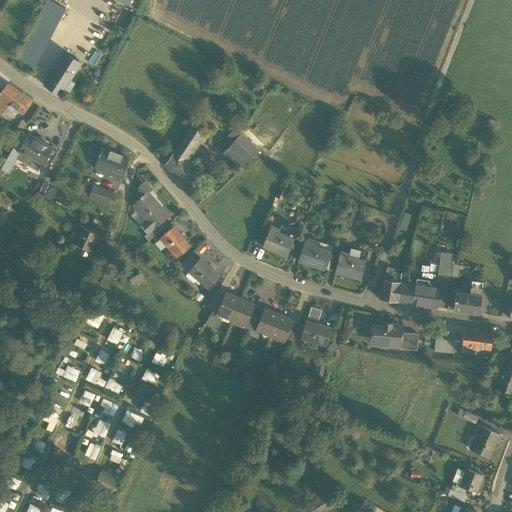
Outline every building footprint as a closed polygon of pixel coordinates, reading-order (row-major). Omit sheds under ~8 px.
[(47,0),(46,0),(41,11),(59,20),(65,9),(47,0)] [(17,58),(30,65),(34,67),(35,66),(59,20),(41,11),(17,58)] [(44,86),(60,96),(81,64),(65,54),(44,86)] [(0,93),(0,97),(9,103),(17,91),(7,84),(0,93)] [(11,105),(23,113),(31,101),(17,91),(9,103),(11,105)] [(0,109),(4,113),(11,105),(9,103),(0,97),(0,109)] [(459,123),(476,129),(479,119),(463,113),(459,123)] [(491,118),(487,124),(496,128),(499,122),(491,118)] [(173,153),(181,163),(185,160),(186,162),(200,142),(203,144),(209,135),(193,124),(173,153)] [(217,146),(223,153),(235,141),(241,134),(235,128),(217,146)] [(18,152),(19,152),(42,165),(42,166),(53,149),(28,134),(24,142),(18,152)] [(241,134),(235,141),(252,158),(259,151),(241,134)] [(13,149),(18,152),(24,142),(19,139),(13,149)] [(241,170),(252,158),(235,141),(223,153),(241,170)] [(5,161),(11,165),(16,158),(19,152),(18,152),(13,149),(5,161)] [(42,166),(49,170),(58,152),(53,149),(42,166)] [(111,175),(122,179),(128,159),(103,150),(95,169),(108,174),(107,176),(110,177),(111,175)] [(38,171),(42,165),(19,152),(16,158),(38,171)] [(165,165),(183,186),(197,174),(186,162),(185,160),(181,163),(173,153),(165,165)] [(38,171),(46,175),(49,170),(42,166),(42,165),(38,171)] [(203,180),(207,186),(217,177),(213,172),(203,180)] [(147,235),(160,223),(158,221),(165,215),(150,200),(152,198),(148,193),(152,190),(144,182),(138,188),(140,189),(135,194),(140,200),(135,204),(139,209),(137,211),(147,222),(142,226),(140,225),(139,226),(147,235)] [(39,192),(44,195),(49,185),(44,183),(39,192)] [(45,197),(52,200),(57,189),(50,186),(45,197)] [(105,203),(109,192),(97,188),(93,199),(105,203)] [(279,189),(275,198),(282,201),(286,192),(279,189)] [(105,203),(111,206),(116,194),(109,192),(105,203)] [(158,221),(160,223),(169,216),(152,198),(150,200),(165,215),(158,221)] [(351,205),(344,223),(351,225),(357,207),(351,205)] [(295,213),(296,221),(304,220),(303,212),(295,213)] [(405,213),(399,229),(406,231),(411,215),(405,213)] [(451,219),(449,227),(456,229),(459,221),(451,219)] [(11,246),(22,252),(34,227),(23,222),(11,246)] [(144,237),(148,242),(164,228),(160,223),(147,235),(144,237)] [(282,225),(280,231),(279,233),(294,239),(295,237),(295,230),(282,225)] [(74,243),(90,251),(97,235),(79,226),(76,233),(79,234),(74,243)] [(179,237),(181,235),(174,227),(172,229),(179,237)] [(263,246),(287,256),(294,239),(279,233),(280,231),(271,227),(263,246)] [(161,238),(167,246),(179,237),(172,229),(161,238)] [(167,246),(176,258),(190,246),(181,235),(179,237),(167,246)] [(299,262),(323,270),(329,252),(313,247),(314,244),(305,242),(299,262)] [(313,247),(329,252),(331,247),(315,242),(314,244),(313,247)] [(351,249),(349,254),(349,257),(358,259),(360,251),(351,249)] [(323,270),(329,272),(335,254),(329,252),(323,270)] [(335,272),(360,279),(365,261),(358,259),(349,257),(349,254),(341,252),(335,272)] [(441,253),(439,263),(446,264),(451,265),(453,254),(441,253)] [(183,266),(189,272),(198,263),(192,257),(183,266)] [(206,268),(208,265),(201,259),(199,261),(206,268)] [(196,279),(207,290),(220,276),(208,265),(206,268),(199,261),(198,263),(189,272),(196,279)] [(438,275),(445,276),(446,264),(439,263),(438,275)] [(459,265),(453,265),(451,277),(458,277),(459,265)] [(387,267),(383,280),(391,281),(394,272),(395,270),(387,267)] [(394,272),(391,281),(400,282),(401,274),(394,272)] [(400,283),(408,284),(409,275),(401,273),(401,274),(400,282),(400,283)] [(397,302),(400,283),(400,282),(391,281),(383,280),(380,300),(397,302)] [(474,295),(480,296),(482,283),(473,282),(472,287),(475,287),(474,295)] [(408,284),(400,283),(397,302),(435,308),(438,288),(428,287),(415,285),(408,284)] [(453,310),(478,313),(480,296),(474,295),(455,292),(453,310)] [(218,312),(232,318),(240,299),(226,294),(218,312)] [(253,305),(240,299),(232,318),(246,323),(250,314),(253,305)] [(308,318),(318,321),(322,310),(311,307),(308,318)] [(89,323),(98,328),(105,314),(96,309),(89,323)] [(207,319),(212,322),(218,312),(213,309),(207,319)] [(257,328),(271,334),(278,315),(265,310),(261,318),(257,328)] [(232,318),(218,312),(217,314),(245,326),(246,323),(232,318)] [(245,326),(251,328),(256,316),(250,314),(246,323),(245,326)] [(292,321),(278,315),(271,334),(285,339),(289,330),(292,321)] [(261,318),(256,316),(251,328),(256,330),(257,328),(261,318)] [(301,338),(326,346),(331,328),(306,321),(301,338)] [(380,346),(389,347),(389,345),(400,346),(401,346),(402,333),(402,327),(391,326),(391,324),(384,323),(384,327),(375,326),(375,328),(372,330),(372,336),(374,338),(380,339),(380,346)] [(107,339),(117,344),(124,331),(114,325),(107,339)] [(257,328),(256,330),(284,342),(285,339),(271,334),(257,328)] [(284,342),(289,344),(294,332),(289,330),(285,339),(284,342)] [(462,346),(491,349),(492,333),(464,330),(462,346)] [(400,349),(417,351),(418,334),(402,333),(401,346),(400,346),(400,349)] [(81,335),(76,345),(84,349),(89,339),(81,335)] [(434,352),(441,353),(442,340),(443,337),(436,336),(435,345),(436,345),(435,351),(434,351),(434,352)] [(455,341),(442,340),(441,353),(454,354),(455,341)] [(141,360),(144,350),(133,347),(130,357),(141,360)] [(106,364),(109,352),(100,349),(96,360),(106,364)] [(155,352),(151,362),(163,367),(167,357),(155,352)] [(490,366),(500,370),(505,358),(496,354),(490,366)] [(494,386),(511,392),(511,361),(505,358),(500,370),(500,372),(502,373),(497,386),(495,385),(494,386)] [(58,367),(56,372),(75,381),(80,370),(68,365),(65,370),(58,367)] [(87,381),(104,385),(106,380),(100,378),(102,370),(90,367),(87,381)] [(152,383),(156,372),(145,368),(142,379),(152,383)] [(110,378),(104,387),(122,397),(127,388),(110,378)] [(79,402),(90,407),(96,394),(85,389),(79,402)] [(103,398),(99,409),(114,415),(119,405),(103,398)] [(144,401),(140,411),(149,415),(154,405),(144,401)] [(477,405),(471,402),(468,408),(474,411),(477,405)] [(457,415),(462,417),(465,411),(460,408),(457,415)] [(133,426),(135,423),(141,425),(144,417),(127,410),(122,422),(133,426)] [(50,422),(47,429),(52,431),(59,414),(51,411),(46,421),(50,422)] [(462,417),(475,423),(478,417),(465,411),(462,417)] [(68,418),(64,427),(73,431),(77,422),(68,418)] [(100,419),(93,432),(105,437),(111,424),(100,419)] [(472,449),(487,457),(494,441),(496,442),(500,434),(480,425),(477,433),(479,434),(472,449)] [(112,440),(120,446),(128,435),(119,429),(112,440)] [(469,449),(472,449),(479,434),(477,433),(469,449)] [(66,450),(70,437),(59,434),(55,446),(66,450)] [(38,441),(35,448),(43,451),(45,444),(38,441)] [(85,456),(96,460),(101,446),(90,442),(85,456)] [(109,460),(120,463),(122,453),(112,450),(109,460)] [(456,482),(460,484),(465,470),(457,468),(452,481),(456,482)] [(459,486),(460,486),(476,492),(477,492),(483,475),(466,469),(465,470),(460,484),(459,486)] [(113,490),(115,491),(116,489),(114,487),(117,480),(100,473),(96,483),(113,490)] [(452,484),(450,489),(458,491),(460,486),(459,486),(460,484),(456,482),(456,484),(454,485),(452,484)] [(35,494),(48,498),(51,488),(39,483),(35,494)] [(63,503),(69,488),(61,485),(54,500),(63,503)] [(475,494),(476,492),(460,486),(458,491),(467,495),(467,493),(473,495),(475,494)] [(448,495),(464,502),(467,495),(458,491),(450,489),(448,495)] [(307,504),(311,511),(323,511),(336,505),(328,492),(307,504)] [(0,511),(4,511),(9,503),(0,498),(0,511)] [(39,511),(41,508),(30,503),(26,511),(39,511)]
